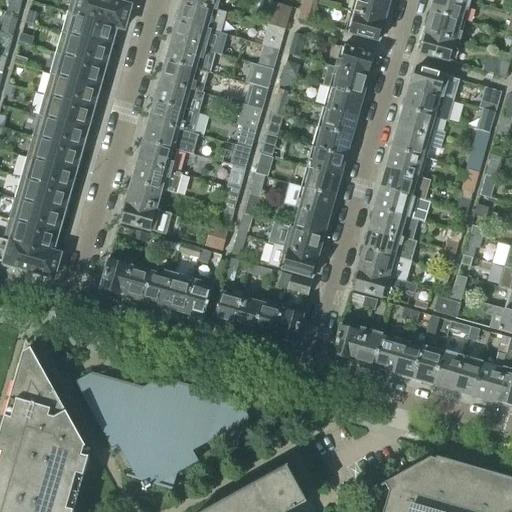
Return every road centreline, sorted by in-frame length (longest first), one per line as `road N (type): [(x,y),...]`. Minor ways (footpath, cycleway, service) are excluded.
road 1 (residential): [(306,373),(412,0)]
road 2 (residential): [(155,0),(69,304)]
road 3 (residential): [(306,373),(69,304)]
road 4 (residential): [(511,431),(306,373)]
